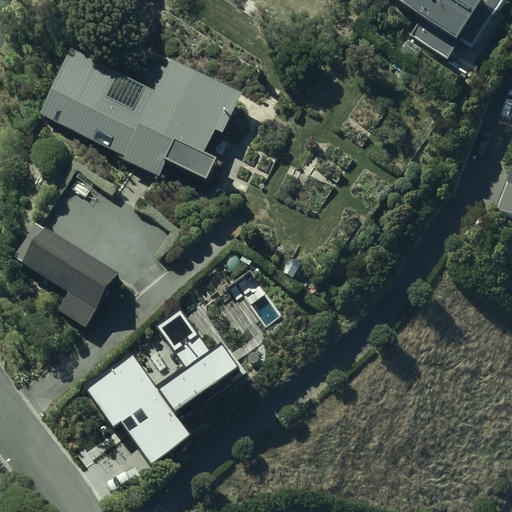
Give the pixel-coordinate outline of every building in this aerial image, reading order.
[(506,0),(393,0),(390,5),(419,23),(409,39),(446,63),(458,45),(471,54),(506,0)] [(75,63),(65,79),(40,121),(128,172),(153,130),(99,99),(108,84),(75,63)] [(235,104),(174,67),(141,122),(202,159),(235,104)] [(511,176),(498,214),(511,219),(511,176)] [(119,281),(45,235),(22,271),(68,299),(58,315),(86,332),(95,316),(97,317),(119,281)] [(127,425),(156,467),(191,443),(176,421),(228,385),(182,318),(160,334),(174,353),(144,374),(135,360),(87,393),(114,433),(127,425)]
